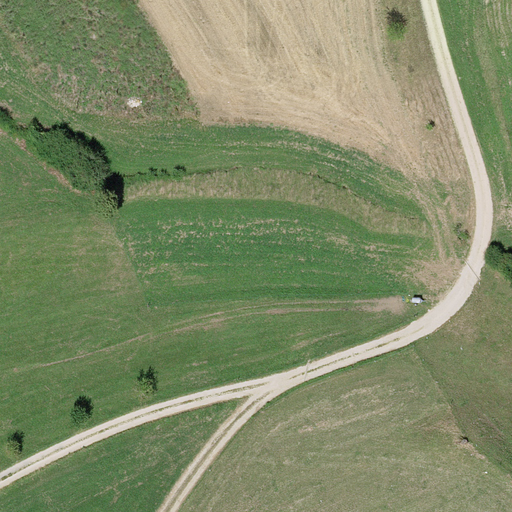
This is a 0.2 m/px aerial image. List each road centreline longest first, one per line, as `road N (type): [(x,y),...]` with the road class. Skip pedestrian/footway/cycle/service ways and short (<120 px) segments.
road 1 (track): [(267,387),(419,331),(456,308),(474,267),(483,217),(427,0)]
road 2 (track): [(0,474),(157,406),(267,387)]
road 3 (track): [(267,387),(212,441),(169,511)]
